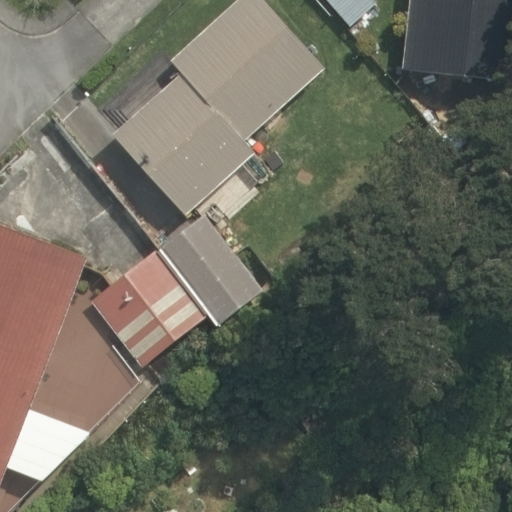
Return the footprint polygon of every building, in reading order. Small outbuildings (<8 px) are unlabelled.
[(114,133),(186,215),(257,152),(246,139),(325,67),(264,0),(235,0),(171,59),(181,70),(114,133)] [(511,0),(410,0),(403,68),(511,78),(511,0)] [(206,212),(158,249),(209,314),(218,325),(264,288),(206,212)] [(90,254),(0,221),(0,484),(7,466),(42,479),(92,430),(31,408),(90,254)] [(209,314),(158,249),(92,300),(141,366),(209,314)]
